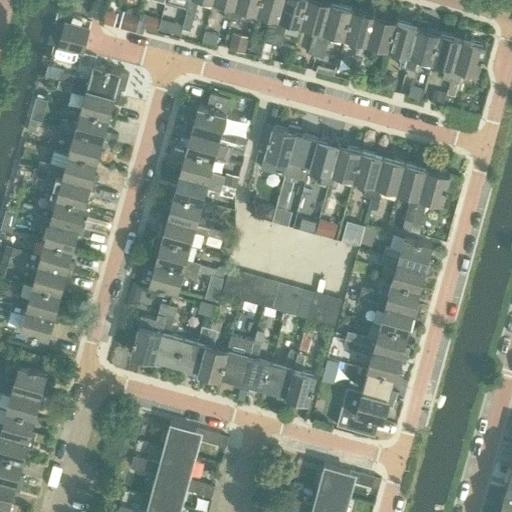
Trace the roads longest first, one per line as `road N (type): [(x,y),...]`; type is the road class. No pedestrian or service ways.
road 1 (residential): [(94,380),(90,347),(168,59)]
road 2 (residential): [(486,145),(401,461)]
road 3 (residential): [(268,85),(240,185),(251,222),(245,245),(342,271)]
road 4 (residential): [(486,145),(268,85)]
road 5 (residential): [(259,424),(94,380)]
road 6 (residential): [(401,461),(259,424)]
road 7 (residential): [(472,511),(511,370)]
road 8 (residential): [(57,511),(94,380)]
